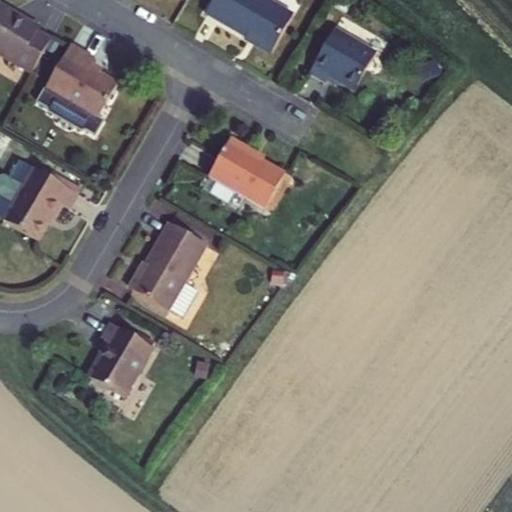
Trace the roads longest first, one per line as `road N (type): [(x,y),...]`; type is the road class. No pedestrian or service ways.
road 1 (residential): [(0,317),(45,312),(83,278),(200,71)]
road 2 (residential): [(200,71),(80,0)]
